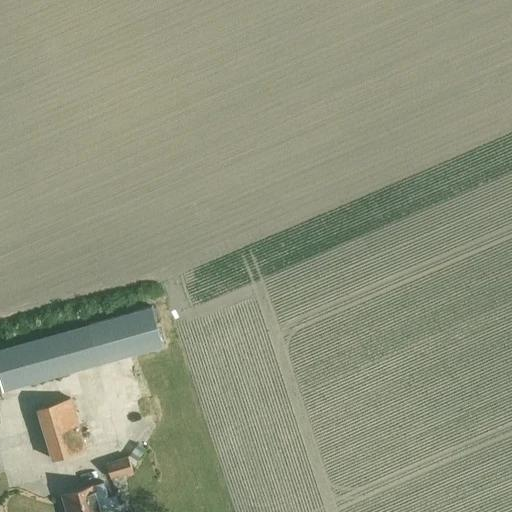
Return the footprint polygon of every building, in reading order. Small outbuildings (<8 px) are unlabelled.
[(162,345),(151,306),(87,324),(98,363),(162,345)] [(0,311),(0,339),(15,339),(15,322),(13,322),(13,311),(0,311)] [(98,363),(87,324),(0,347),(0,380),(3,390),(98,363)] [(38,407),(53,460),(85,451),(70,398),(38,407)] [(105,460),(108,473),(130,468),(126,455),(105,460)] [(115,491),(105,494),(101,479),(61,489),(67,511),(99,511),(125,505),(124,501),(118,502),(115,491)]
